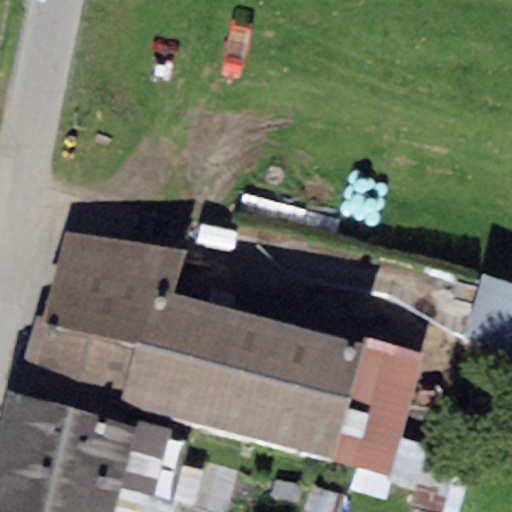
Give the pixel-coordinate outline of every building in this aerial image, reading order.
[(119,421),(123,408),(330,463),(361,343),(174,293),(186,249),(68,232),(43,324),(38,323),(18,392),(119,421)] [(511,282),(483,275),(465,340),(511,352),(511,282)] [(361,343),(330,463),(393,479),(425,354),(363,338),(361,343)] [(18,392),(9,390),(0,432),(0,511),(113,511),(120,490),(138,426),(131,424),(119,421),(18,392)] [(138,426),(120,490),(152,497),(168,435),(170,428),(133,418),(131,424),(138,426)]
